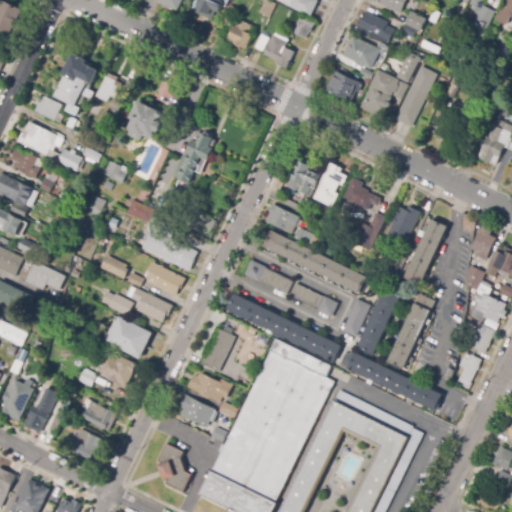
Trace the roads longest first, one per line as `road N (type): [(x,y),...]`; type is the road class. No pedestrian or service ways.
road 1 (residential): [(346,0),(96,511)]
road 2 (tertiary): [(76,0),(511,212)]
road 3 (residential): [(511,345),(434,511)]
road 4 (residential): [(0,438),(148,511)]
road 5 (residential): [(57,0),(0,115)]
